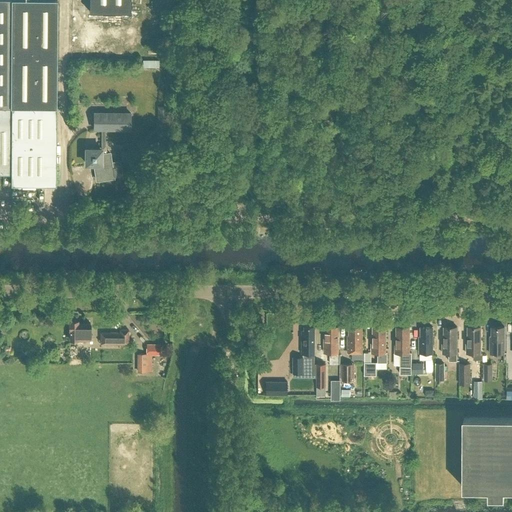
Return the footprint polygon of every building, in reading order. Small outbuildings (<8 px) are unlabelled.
[(0,0),(0,172),(18,173),(17,184),(54,185),(55,108),(55,0),(0,0)] [(89,0),(89,11),(130,11),(130,0),(89,0)] [(131,112),(93,111),(93,130),(131,130),(131,112)] [(101,152),(101,148),(86,148),(86,163),(94,163),(96,180),(113,177),(113,176),(118,175),(120,174),(121,172),(121,171),(120,166),(120,164),(119,163),(116,162),(111,163),(110,152),(101,152)] [(69,320),(69,339),(78,339),(78,338),(90,338),(90,322),(78,322),(78,320),(69,320)] [(293,357),(293,373),(303,373),(303,365),(315,365),(315,357),(314,357),(314,353),(315,353),(315,326),(304,326),(305,330),(302,330),(302,353),(303,353),(303,357),(293,357)] [(331,363),(338,363),(339,326),(326,326),(326,335),(324,335),(324,352),(331,352),(331,363)] [(348,335),(348,352),(362,352),(362,326),(349,326),(349,335),(348,335)] [(371,352),(376,352),(386,352),(386,326),(373,326),(373,335),(371,335),(371,352)] [(395,353),(400,353),(400,373),(412,373),(412,352),(410,352),(410,326),(396,326),(396,335),(395,335),(395,353)] [(421,336),(419,336),(419,352),(433,352),(433,327),(421,326),(421,336)] [(444,336),(442,336),(442,353),(449,353),(449,360),(457,360),(457,326),(444,326),(444,336)] [(490,336),(490,353),(504,353),(504,326),(491,326),(491,336),(490,336)] [(474,352),(474,358),(483,358),(483,352),(480,352),(480,327),(468,327),(468,336),(467,336),(467,352),(474,352)] [(100,332),(100,343),(128,343),(128,329),(120,329),(120,332),(100,332)] [(161,344),(147,344),(147,356),(161,356),(161,344)] [(365,373),(376,373),(376,360),(365,360),(365,373)] [(344,361),(343,378),(356,378),(356,362),(344,361)] [(493,379),(493,362),(485,363),(485,379),(493,379)] [(317,384),(326,384),(326,363),(317,363),(317,384)] [(437,363),(437,379),(444,379),(445,363),(437,363)] [(470,384),(470,363),(459,363),(459,384),(470,384)] [(474,391),(483,392),(483,380),(474,380),(474,391)] [(266,381),(266,394),(289,394),(289,381),(266,381)] [(511,487),(511,415),(464,416),(463,488),(489,488),(489,496),(505,496),(505,488),(511,487)] [(402,465),(400,465),(400,467),(400,468),(403,468),(406,471),(410,471),(413,468),(413,464),(410,462),(406,462),(402,465)]
